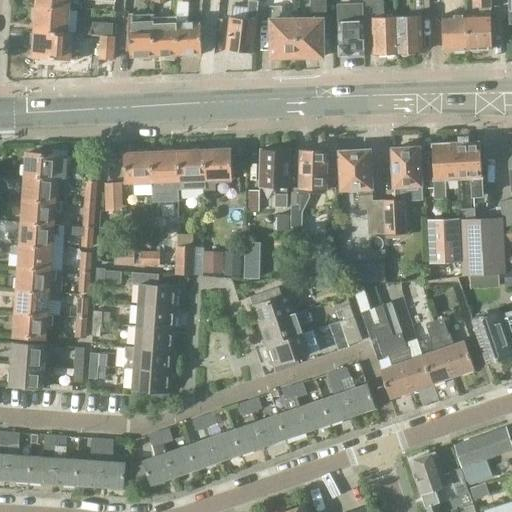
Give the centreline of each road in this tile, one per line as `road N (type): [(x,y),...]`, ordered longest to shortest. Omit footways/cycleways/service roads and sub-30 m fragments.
road 1 (secondary): [(0,113),(511,96)]
road 2 (residential): [(0,416),(131,425),(363,350),(378,386)]
road 3 (residential): [(191,511),(376,448)]
road 4 (residential): [(376,448),(511,404)]
